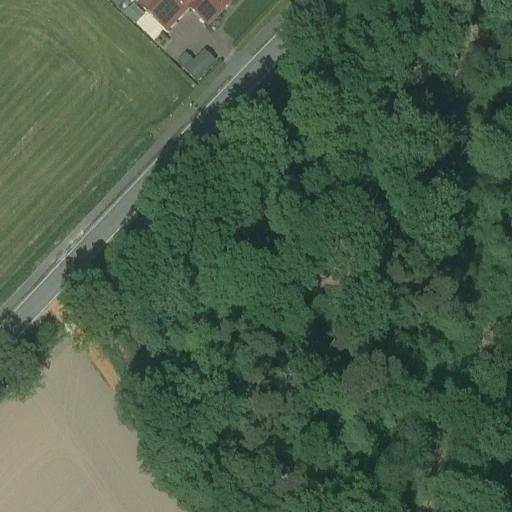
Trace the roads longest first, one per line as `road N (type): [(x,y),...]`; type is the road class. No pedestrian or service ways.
road 1 (unclassified): [(0,345),(326,0)]
road 2 (track): [(46,296),(202,511)]
